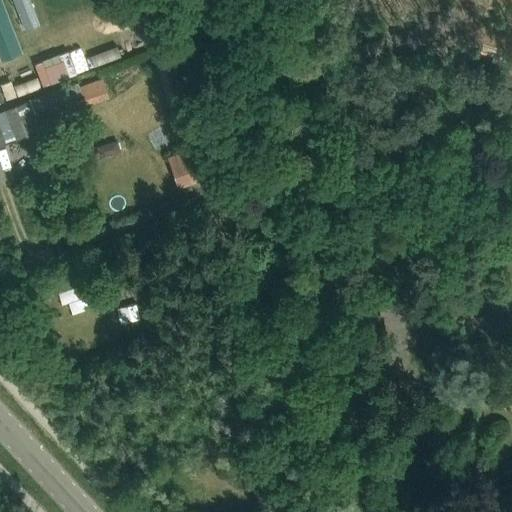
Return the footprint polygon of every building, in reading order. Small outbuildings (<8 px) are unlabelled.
[(0,3),(0,58),(4,70),(23,63),(0,3)] [(175,53),(174,54),(155,60),(177,128),(198,122),(175,53)] [(82,94),(87,106),(110,97),(104,78),(81,87),(79,81),(0,111),(0,145),(41,131),(34,113),(82,94)] [(126,156),(119,139),(103,146),(109,161),(126,156)] [(206,144),(169,157),(178,185),(216,172),(206,144)] [(74,280),(80,304),(106,298),(100,274),(74,280)]
